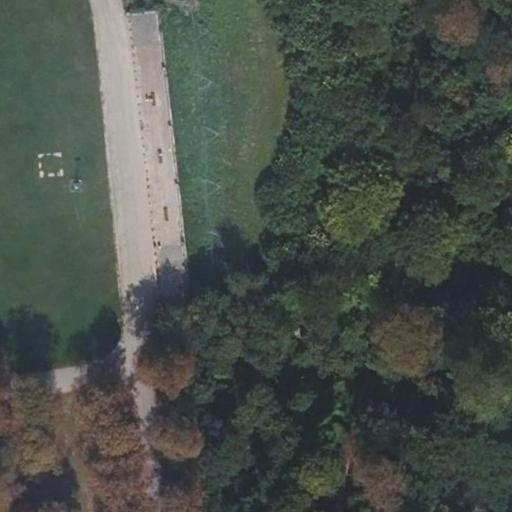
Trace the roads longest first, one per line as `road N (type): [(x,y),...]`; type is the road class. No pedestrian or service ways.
road 1 (track): [(417,0),(415,154),(343,511)]
road 2 (unclassified): [(142,370),(103,0)]
road 3 (unclassified): [(0,392),(142,370)]
road 4 (unclassified): [(142,370),(156,511)]
